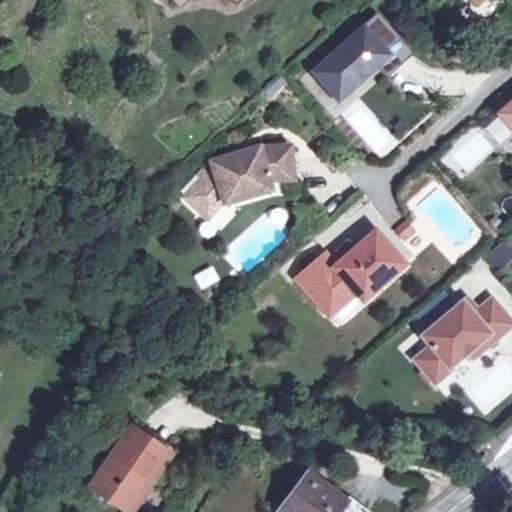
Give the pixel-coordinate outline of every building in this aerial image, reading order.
[(377,17),(314,71),(339,100),(376,65),(386,73),(407,52),(377,17)] [(511,105),(500,116),(511,130),(511,105)] [(362,106),(346,119),(378,159),(394,147),(362,106)] [(183,183),(167,202),(184,216),(198,199),(208,208),(256,191),(253,181),(277,178),(274,146),(242,150),(196,167),(183,179),(183,183)] [(198,199),(184,216),(192,223),(208,208),(198,199)] [(395,217),(386,225),(394,234),(403,225),(395,217)] [(315,254),(287,281),(323,318),(347,292),(356,298),(397,260),(382,245),(366,228),(327,265),(315,254)] [(497,268),(511,259),(511,256),(504,243),(488,253),(497,268)] [(208,291),(220,279),(205,264),(193,276),(208,291)] [(487,350),(511,328),(511,324),(492,302),(478,314),(473,318),(463,305),(423,340),(432,349),(416,363),(436,386),(453,372),(451,370),(468,355),(481,344),(487,350)] [(473,318),(478,314),(467,302),(463,305),(473,318)] [(474,361),(487,350),(481,344),(468,355),(474,361)] [(132,429),(90,489),(122,511),(130,511),(170,455),(132,429)] [(300,490),(310,476),(299,469),(288,482),(300,490)] [(339,511),(346,504),(310,476),(300,490),(283,511),(339,511)]
